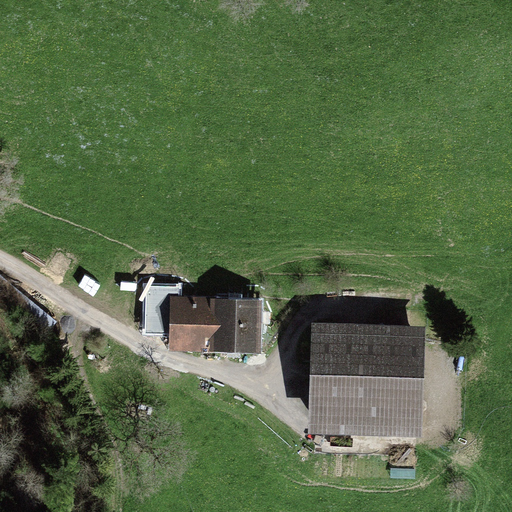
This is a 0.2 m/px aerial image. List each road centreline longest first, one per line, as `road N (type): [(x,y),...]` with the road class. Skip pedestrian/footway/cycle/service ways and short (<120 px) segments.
road 1 (track): [(248,379),(172,354),(0,261)]
road 2 (track): [(82,310),(70,346),(119,475),(115,511)]
